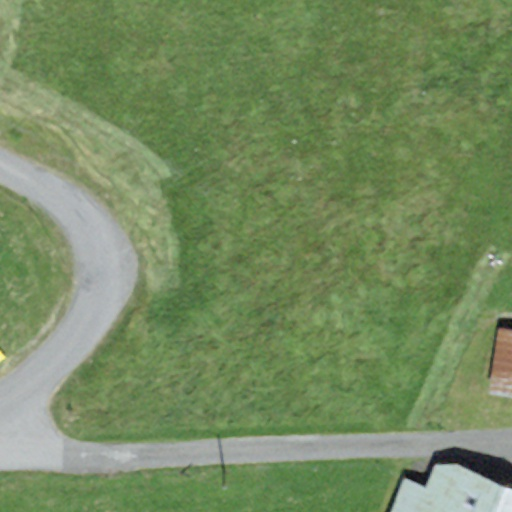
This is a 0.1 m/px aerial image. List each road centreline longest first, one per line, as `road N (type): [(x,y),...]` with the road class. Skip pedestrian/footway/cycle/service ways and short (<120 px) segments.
road 1 (unclassified): [(511,436),(0,443)]
road 2 (unclassified): [(0,397),(71,332),(97,275),(93,232),(67,204),(0,166)]
